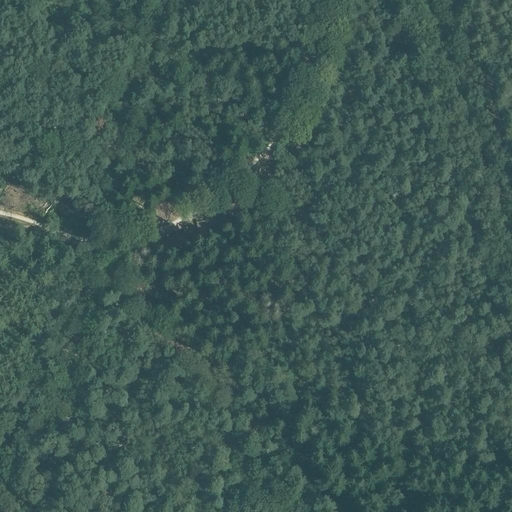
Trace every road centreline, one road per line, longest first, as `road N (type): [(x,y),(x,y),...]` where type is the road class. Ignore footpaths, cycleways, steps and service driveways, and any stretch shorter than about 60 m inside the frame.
road 1 (track): [(345,0),(281,144),(234,194),(130,240),(0,215)]
road 2 (unknown): [(511,240),(428,0)]
